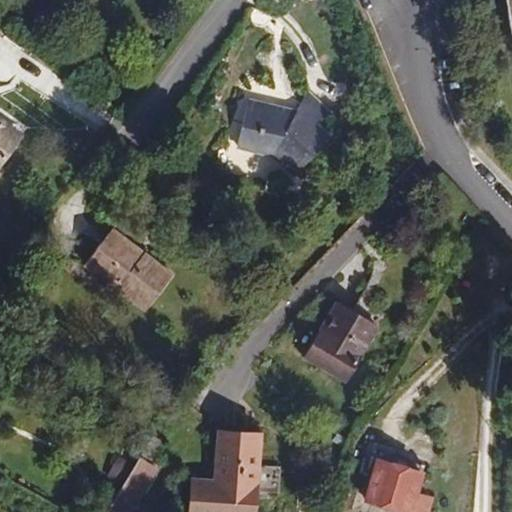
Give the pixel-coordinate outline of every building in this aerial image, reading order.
[(296,112),(248,99),(237,145),(273,155),(295,175),(329,139),(317,126),(329,113),(306,92),(296,112)] [(0,118),(0,167),(23,135),(0,118)] [(112,228),(109,231),(143,256),(146,253),(112,228)] [(143,256),(109,231),(83,265),(146,312),(174,275),(146,253),(143,256)] [(337,304),(306,357),(346,381),(377,327),(353,313),(337,304)] [(261,434),(219,432),(215,482),(192,480),(190,511),(255,511),(257,487),(258,475),(261,434)] [(163,442),(152,436),(141,456),(151,462),(163,442)] [(401,511),(426,511),(430,498),(416,494),(422,472),(423,466),(378,454),(371,452),(369,459),(376,461),(365,502),(378,505),(395,510),(401,511)] [(108,511),(130,511),(158,466),(151,462),(141,456),(135,465),(123,486),(108,511)] [(108,478),(123,486),(135,465),(120,457),(108,478)] [(258,475),(257,487),(273,488),(273,476),(258,475)]
